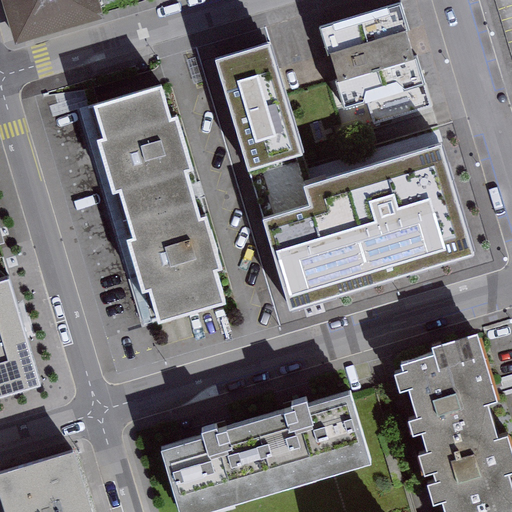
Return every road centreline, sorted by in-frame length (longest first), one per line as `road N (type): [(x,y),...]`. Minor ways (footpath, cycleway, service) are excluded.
road 1 (residential): [(98,413),(511,290)]
road 2 (residential): [(0,84),(98,413)]
road 3 (residential): [(0,75),(252,0)]
road 4 (residential): [(511,199),(453,0)]
road 5 (unknown): [(369,331),(427,511)]
